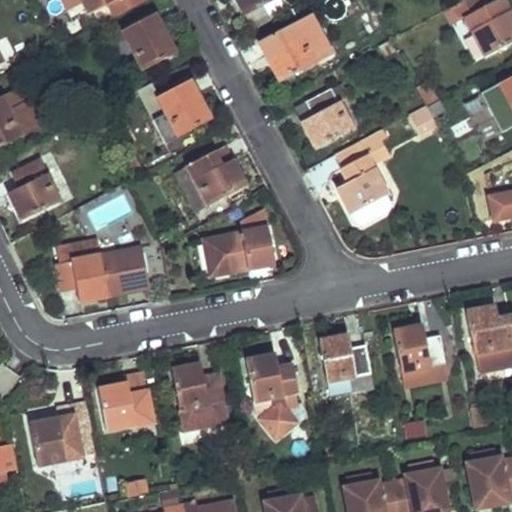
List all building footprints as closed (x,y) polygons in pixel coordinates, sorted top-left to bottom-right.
[(114,0),(83,0),(90,13),(114,0)] [(237,0),(248,17),(274,0),(237,0)] [(511,17),(508,10),(496,17),(488,4),(464,18),(486,56),(511,41),(511,17)] [(356,15),(366,33),(380,25),(370,7),(356,15)] [(175,53),(153,14),(124,30),(146,69),(175,53)] [(324,45),(311,18),(271,37),(278,49),(266,55),(278,81),(315,63),(309,52),(324,45)] [(393,49),(391,46),(389,43),(380,48),(384,54),(393,49)] [(315,63),(329,56),(324,45),(309,52),(315,63)] [(501,88),(489,95),(504,124),(511,120),(511,75),(499,83),(501,88)] [(209,119),(189,81),(158,97),(178,136),(209,119)] [(23,87),(0,97),(0,147),(42,126),(23,87)] [(329,88),(305,103),(312,115),(299,123),(315,150),(352,128),(329,88)] [(443,110),(440,106),(438,101),(429,107),(433,115),(443,110)] [(350,214),(385,195),(370,167),(381,160),(373,146),(380,142),(387,138),(382,129),(333,156),(347,183),(336,189),(350,214)] [(460,138),(457,156),(473,159),(477,142),(460,138)] [(373,146),(381,160),(388,157),(380,142),(373,146)] [(209,205),(245,186),(224,147),(188,166),(209,205)] [(23,220),(59,201),(39,162),(14,174),(21,188),(9,194),(23,220)] [(93,231),(133,211),(123,189),(82,209),(93,231)] [(385,195),(350,214),(356,225),(361,226),(389,211),(391,205),(385,195)] [(274,265),(266,229),(224,239),(231,274),(274,265)] [(77,290),(79,303),(107,298),(98,242),(58,249),(60,265),(55,266),(60,293),(77,290)] [(511,316),(499,319),(496,307),(467,313),(475,354),(511,345),(511,316)] [(426,340),(424,326),(393,331),(401,372),(446,363),(441,336),(426,340)] [(351,349),(349,336),(319,342),(326,383),(350,379),(352,391),(375,387),(367,346),(351,349)] [(293,367),(278,370),(276,356),(246,362),(255,403),(260,401),(262,413),(300,405),(297,394),(299,394),(293,367)] [(446,363),(401,372),(404,388),(450,379),(446,363)] [(205,379),(202,366),(173,371),(184,431),(229,423),(221,376),(205,379)] [(150,422),(143,374),(128,376),(129,385),(101,389),(108,429),(150,422)] [(486,421),(484,409),(474,411),(476,423),(486,421)] [(424,418),(400,422),(403,438),(427,434),(424,418)] [(62,433),(60,420),(31,426),(39,466),(82,458),(77,430),(62,433)] [(320,461),(317,446),(291,451),(294,466),(320,461)] [(344,456),(342,446),(326,449),(328,459),(344,456)] [(511,460),(501,463),(500,458),(485,461),(486,468),(469,471),(476,509),(508,502),(507,497),(511,496),(511,460)] [(486,468),(485,461),(468,465),(469,471),(486,468)] [(105,498),(98,469),(86,472),(93,501),(105,498)] [(446,508),(439,470),(407,477),(407,481),(378,487),(377,482),(362,485),(363,492),(346,495),(349,511),(431,511),(446,508)] [(147,479),(127,483),(130,499),(150,495),(147,479)] [(363,492),(362,485),(345,489),(346,495),(363,492)] [(317,511),(315,499),(299,502),(298,497),(265,503),(266,511),(317,511)] [(232,511),(231,503),(198,509),(197,503),(164,510),(164,511),(232,511)]
